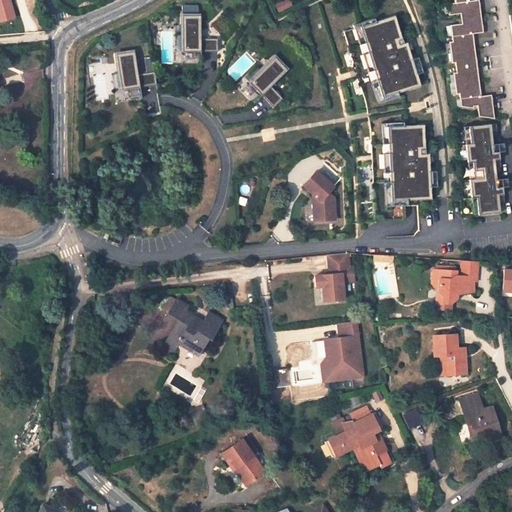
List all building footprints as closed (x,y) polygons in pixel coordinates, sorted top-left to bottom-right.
[(0,0),(0,21),(15,17),(9,0),(0,0)] [(476,1),(476,0),(455,0),(455,2),(448,3),(450,14),(461,13),(463,23),(451,24),(453,41),(450,41),(452,62),(456,62),(457,72),(454,72),(457,93),(460,93),(462,106),(475,109),(475,107),(479,106),(480,117),(496,119),(493,95),(482,96),(474,34),(484,33),(480,0),(476,1)] [(373,15),(349,22),(351,28),(344,31),(357,75),(362,90),(365,100),(367,113),(386,110),(381,94),(420,83),(406,39),(402,40),(394,12),(374,18),(373,15)] [(220,51),(220,38),(204,38),(204,15),(184,14),(184,51),(220,51)] [(158,84),(156,71),(139,74),(135,51),(117,53),(122,90),(158,84)] [(274,87),(291,71),(277,56),(250,82),(276,108),(285,99),(274,87)] [(387,113),(368,116),(370,129),(373,190),(374,221),(402,220),(405,216),(405,205),(418,204),(417,199),(431,199),(429,153),(425,153),(424,124),(387,126),(387,113)] [(496,179),(495,166),(500,166),(498,151),(494,151),(493,151),(493,149),(494,149),(493,143),(492,143),(491,131),(496,130),(496,122),(468,125),(470,142),(463,143),(465,162),(472,162),(473,170),(474,178),(469,179),(470,197),(476,196),(476,200),(478,214),(499,212),(498,202),(504,201),(502,186),(498,187),(497,187),(496,184),(497,184),(497,179),(496,179)] [(318,170),(305,184),(320,198),(314,204),(315,220),(329,219),(329,212),(336,212),(336,197),(330,192),(336,186),(318,170)] [(346,252),(326,254),(328,273),(313,275),(314,286),(320,286),(322,300),(342,299),(341,281),(353,280),(351,266),(347,266),(346,252)] [(478,279),(477,260),(461,259),(462,275),(456,274),(456,271),(433,269),(431,286),(435,289),(443,296),(444,301),(453,300),(457,296),(456,289),(459,287),(463,290),(474,289),(473,280),(478,279)] [(511,269),(502,268),(500,290),(511,291),(511,289),(511,269)] [(436,302),(444,301),(443,296),(435,289),(436,302)] [(162,348),(171,354),(178,342),(188,348),(192,341),(202,346),(207,337),(210,338),(221,320),(209,313),(203,321),(185,310),(188,306),(176,299),(168,313),(179,320),(162,348)] [(337,337),(322,339),(324,356),(330,361),(332,378),(346,376),(349,378),(362,377),(354,320),(335,323),(337,337)] [(446,373),(466,373),(466,348),(457,347),(456,334),(434,334),(433,353),(440,353),(439,362),(446,365),(446,373)] [(197,353),(202,346),(192,341),(188,348),(197,353)] [(330,361),(324,356),(319,363),(321,382),(349,378),(346,376),(332,378),(330,361)] [(287,370),(273,371),(276,388),(289,386),(287,370)] [(477,444),(500,437),(491,407),(482,409),(477,394),(459,399),(467,423),(470,422),(473,433),(477,444)] [(195,425),(209,419),(204,407),(203,405),(189,410),(189,412),(195,425)] [(380,468),(390,463),(384,451),(386,450),(383,442),(376,439),(373,433),(378,431),(380,430),(373,415),(371,415),(367,407),(351,415),(355,423),(352,424),(351,421),(341,424),(345,432),(328,440),(335,455),(359,444),(360,447),(359,460),(362,467),(365,465),(369,469),(379,465),(380,468)] [(408,428),(422,423),(416,409),(403,414),(408,428)] [(376,413),(373,415),(380,430),(383,428),(376,413)] [(383,442),(378,431),(373,433),(376,439),(383,442)] [(263,472),(241,439),(222,453),(233,469),(235,468),(245,484),(263,472)] [(335,455),(328,440),(324,442),(331,457),(335,455)]
